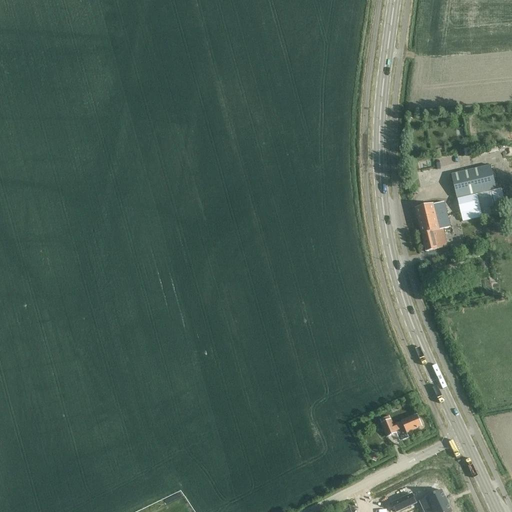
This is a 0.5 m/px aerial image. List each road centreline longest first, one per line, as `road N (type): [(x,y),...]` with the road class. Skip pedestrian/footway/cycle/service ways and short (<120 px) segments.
road 1 (tertiary): [(462,435),(398,286),(382,211),(378,134),(395,0)]
road 2 (unclassified): [(309,511),(462,435)]
